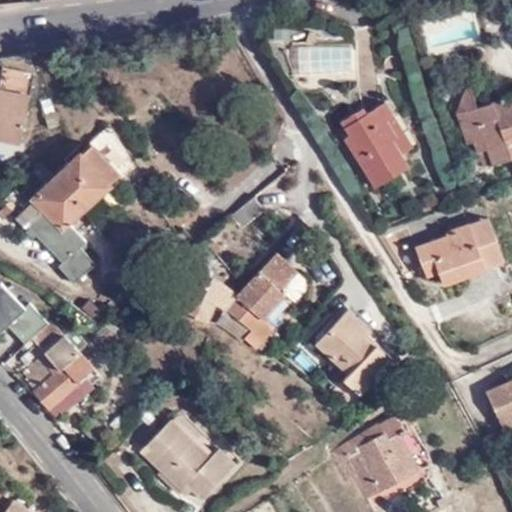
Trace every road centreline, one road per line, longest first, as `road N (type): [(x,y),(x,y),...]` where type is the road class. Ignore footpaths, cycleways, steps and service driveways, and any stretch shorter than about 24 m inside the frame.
road 1 (tertiary): [(0,30),(212,0)]
road 2 (residential): [(107,511),(0,387)]
